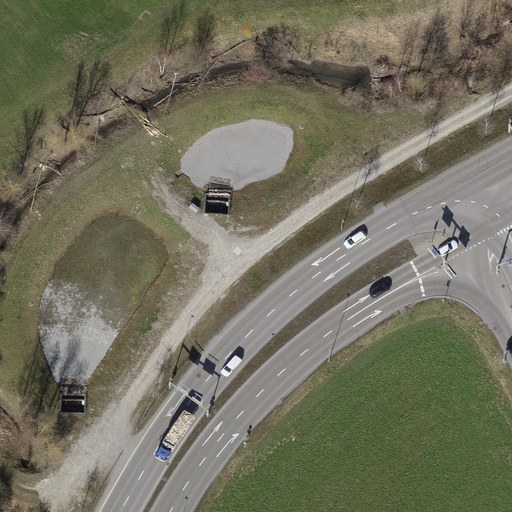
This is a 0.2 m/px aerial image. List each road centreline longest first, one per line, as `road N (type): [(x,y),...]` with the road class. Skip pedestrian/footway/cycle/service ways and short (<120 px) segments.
road 1 (track): [(106,451),(136,386),(222,283),(400,157),(511,94)]
road 2 (secondary): [(480,183),(380,233),(266,317),(182,408),(120,511)]
road 3 (secondary): [(169,511),(217,441),(303,352),(503,223)]
road 4 (track): [(0,164),(27,128),(96,74),(176,27),(229,9),(343,0)]
